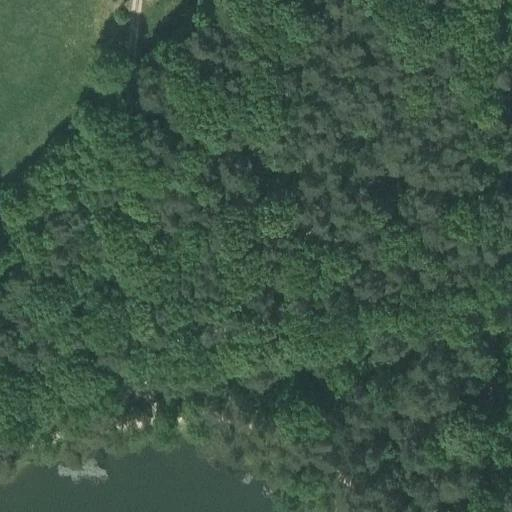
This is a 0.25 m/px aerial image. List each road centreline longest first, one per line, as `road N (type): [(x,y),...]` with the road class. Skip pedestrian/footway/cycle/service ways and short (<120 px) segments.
road 1 (track): [(486,275),(131,356)]
road 2 (track): [(145,0),(131,356)]
road 3 (track): [(486,275),(493,511)]
road 4 (track): [(131,356),(0,386)]
